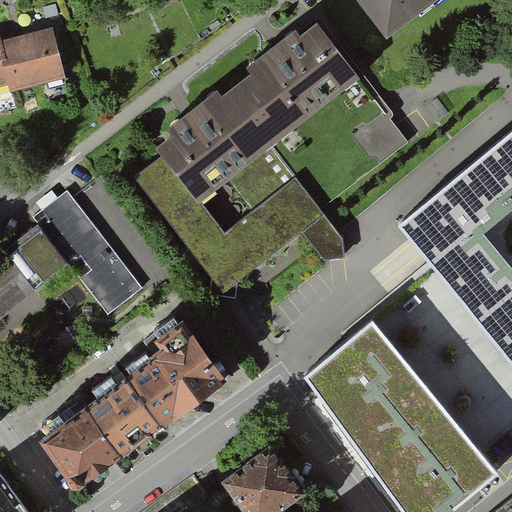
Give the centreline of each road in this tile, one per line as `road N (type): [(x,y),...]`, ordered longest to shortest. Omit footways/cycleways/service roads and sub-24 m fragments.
road 1 (residential): [(0,215),(277,0)]
road 2 (residential): [(114,511),(274,394)]
road 3 (residential): [(363,511),(274,394)]
